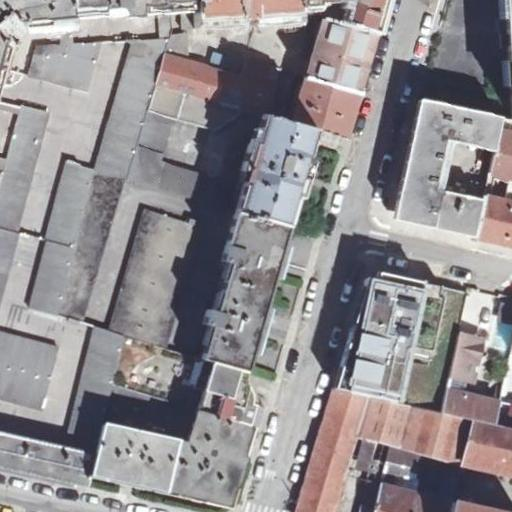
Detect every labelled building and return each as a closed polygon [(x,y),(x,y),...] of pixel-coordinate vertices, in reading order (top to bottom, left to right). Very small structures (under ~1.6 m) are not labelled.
[(71,0),(0,0),(0,86),(12,40),(22,34),(21,31),(61,28),(73,28),(73,19),(71,0)] [(185,12),(194,11),(192,0),(71,0),(73,19),(125,15),(125,18),(140,17),(140,14),(160,13),(174,13),(185,12)] [(185,12),(186,28),(243,25),(243,18),(253,17),(253,24),(300,20),(299,8),(298,0),(192,0),(194,11),(185,12)] [(298,0),(299,8),(318,5),(322,0),(327,0),(323,19),(376,33),(376,32),(385,0),(298,0)] [(174,13),(160,13),(162,38),(173,37),(174,33),(175,29),(174,13)] [(376,33),(323,19),(306,76),(359,91),(376,33)] [(73,28),(61,28),(61,44),(62,56),(75,55),(74,43),(73,28)] [(174,33),(173,37),(167,55),(190,61),(188,42),(174,33)] [(162,38),(136,39),(97,171),(127,179),(130,181),(158,85),(167,55),(173,37),(162,38)] [(74,43),(75,55),(62,56),(34,57),(29,74),(90,90),(104,42),(74,43)] [(61,44),(36,45),(34,57),(62,56),(61,44)] [(190,61),(167,55),(158,85),(244,110),(264,115),(268,117),(282,69),(248,58),(243,77),(190,61)] [(359,91),(306,76),(293,124),(316,131),(345,139),(359,91)] [(130,181),(212,205),(219,183),(206,180),(208,175),(163,161),(175,119),(222,132),(225,125),(231,126),(241,122),(244,110),(158,85),(130,181)] [(420,99),(395,208),(403,221),(474,237),(486,185),(473,182),(469,197),(442,191),(439,201),(433,200),(446,140),(494,152),(501,117),(420,99)] [(0,103),(0,107),(21,113),(22,109),(0,103)] [(0,227),(18,232),(50,117),(22,109),(21,113),(16,132),(6,169),(3,168),(0,180),(0,185),(1,186),(0,188),(0,227)] [(268,117),(264,115),(255,144),(250,143),(243,170),(249,171),(237,212),(288,228),(299,192),(304,194),(306,185),(304,184),(306,175),(309,176),(310,172),(313,162),(308,160),(312,144),(316,131),(293,124),(268,117)] [(474,237),(511,245),(511,119),(501,117),(494,152),(486,185),(474,237)] [(0,153),(0,188),(1,186),(0,185),(0,180),(3,168),(6,169),(16,132),(6,130),(0,153)] [(93,169),(69,162),(49,240),(50,241),(76,248),(93,169)] [(97,171),(93,169),(76,248),(60,317),(84,324),(104,252),(127,179),(97,171)] [(111,331),(126,336),(168,348),(203,224),(192,220),(191,223),(148,210),(111,331)] [(288,228),(237,212),(222,265),(229,267),(217,312),(208,309),(205,324),(212,327),(203,359),(245,371),(247,372),(288,228)] [(0,307),(21,233),(18,232),(0,227),(0,399),(44,412),(61,348),(0,332),(0,307)] [(76,248),(50,241),(33,309),(60,317),(76,248)] [(459,333),(469,286),(370,265),(349,338),(393,348),(392,354),(423,361),(413,407),(441,413),(459,333)] [(96,328),(68,449),(0,432),(0,466),(88,486),(91,473),(105,424),(111,401),(114,385),(126,336),(111,331),(96,328)] [(459,333),(441,413),(472,420),(494,425),(499,403),(463,393),(466,381),(468,381),(469,381),(470,381),(472,380),(473,379),(474,378),(474,377),(474,376),(478,360),(488,354),(478,337),(459,333)] [(126,336),(114,385),(153,397),(199,410),(251,426),(259,429),(265,407),(249,402),(249,401),(250,401),(250,397),(249,393),(249,391),(248,391),(248,390),(247,388),(236,385),(239,373),(240,371),(244,373),(245,371),(203,359),(168,348),(126,336)] [(511,345),(499,403),(494,425),(511,428),(511,345)] [(244,373),(240,371),(239,373),(236,385),(247,388),(244,381),(244,373)] [(114,385),(111,401),(151,410),(153,397),(114,385)] [(441,413),(413,407),(334,390),(297,511),(334,511),(344,479),(357,435),(461,463),(472,420),(441,413)] [(179,445),(169,490),(221,502),(230,497),(232,485),(236,486),(245,458),(241,456),(251,426),(199,410),(189,444),(179,445)] [(472,420),(461,463),(460,469),(464,470),(467,463),(511,473),(511,428),(494,425),(472,420)] [(169,490),(179,445),(181,441),(143,433),(142,429),(136,428),(135,432),(105,424),(91,473),(169,490)] [(461,463),(357,435),(344,479),(368,485),(372,468),(378,461),(386,463),(457,479),(460,469),(461,463)] [(360,511),(373,511),(386,463),(378,461),(372,468),(368,485),(360,511)] [(373,511),(448,511),(451,501),(457,479),(386,463),(373,511)] [(460,469),(457,479),(451,501),(460,503),(468,471),(464,470),(460,469)] [(448,511),(498,511),(460,503),(451,501),(448,511)]
